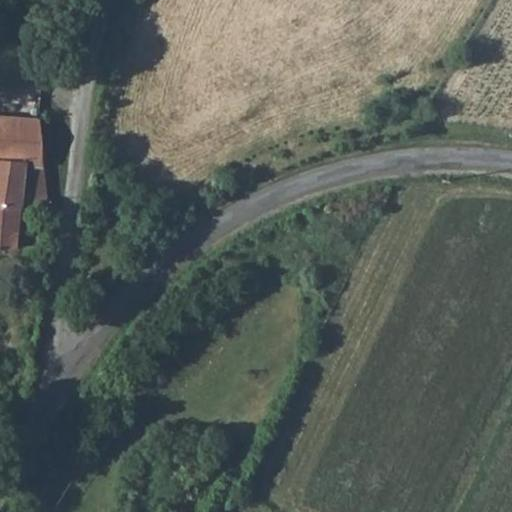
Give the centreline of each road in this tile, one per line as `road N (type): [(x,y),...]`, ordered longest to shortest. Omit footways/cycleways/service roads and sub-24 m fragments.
road 1 (unclassified): [(75,370),(127,301),(188,248),(260,203),(393,163),(511,162)]
road 2 (unclassified): [(86,94),(53,321),(75,370)]
road 3 (unclassified): [(0,477),(75,370)]
